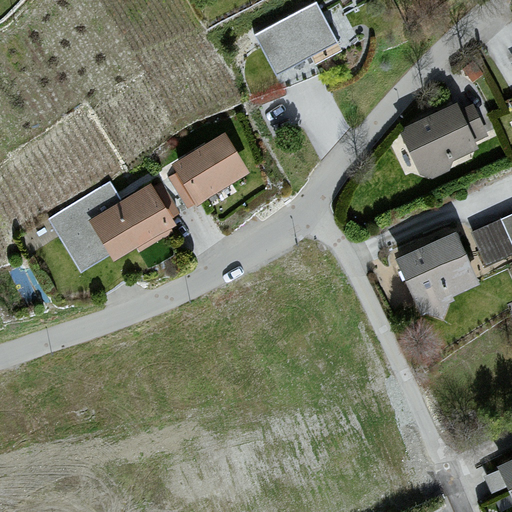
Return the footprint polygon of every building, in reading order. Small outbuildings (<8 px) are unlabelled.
[(315,0),(312,0),(247,37),(273,84),(341,45),(315,0)] [(397,133),(415,172),(487,139),(469,100),(397,133)] [(222,134),(167,168),(193,209),(248,175),(222,134)] [(117,198),(85,216),(109,258),(113,265),(180,229),(153,179),(117,198)] [(85,216),(117,198),(106,182),(45,219),(79,275),(109,258),(85,216)] [(511,207),(468,228),(484,262),(511,249),(511,207)] [(455,227),(393,254),(415,306),(478,279),(455,227)] [(511,453),(496,461),(511,495),(511,453)] [(229,511),(225,500),(196,511),(229,511)]
